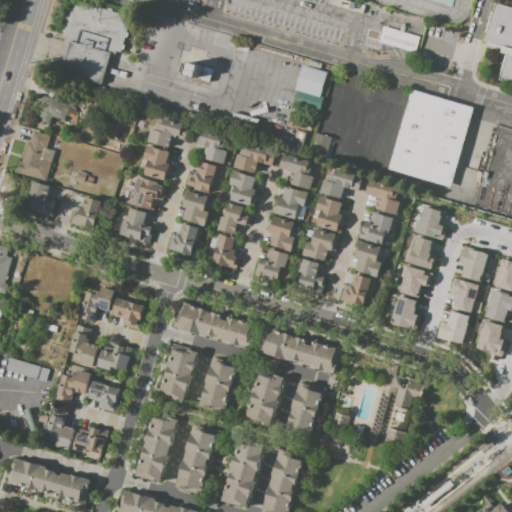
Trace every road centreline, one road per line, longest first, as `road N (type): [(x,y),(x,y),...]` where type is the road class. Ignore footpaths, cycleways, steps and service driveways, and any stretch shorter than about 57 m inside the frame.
road 1 (residential): [(0,222),(454,369),(492,413)]
road 2 (residential): [(366,511),(492,413)]
